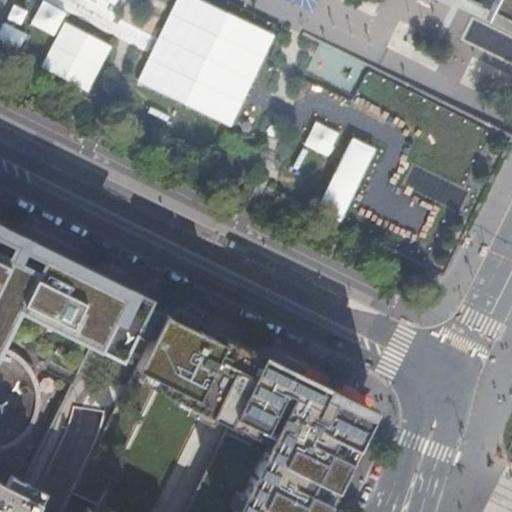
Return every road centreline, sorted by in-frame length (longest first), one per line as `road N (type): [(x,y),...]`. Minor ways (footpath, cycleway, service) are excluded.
road 1 (motorway): [(10,0),(99,82),(193,211),(258,371),(287,511)]
road 2 (motorway): [(50,0),(511,219)]
road 3 (tertiary): [(451,383),(0,164)]
road 4 (motorway): [(511,97),(316,0)]
road 5 (secondary): [(451,383),(413,440),(382,511)]
road 6 (secondary): [(511,254),(451,383)]
road 7 (tertiary): [(421,511),(444,454),(451,383)]
